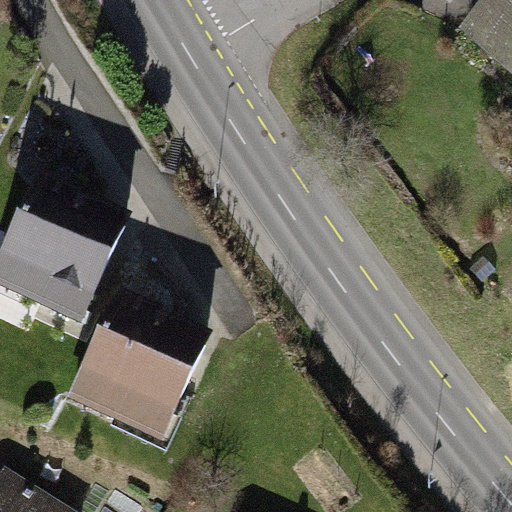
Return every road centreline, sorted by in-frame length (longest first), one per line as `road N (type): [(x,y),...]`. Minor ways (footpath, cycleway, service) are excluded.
road 1 (primary): [(192,53),(347,290),(511,501)]
road 2 (residential): [(34,0),(242,322)]
